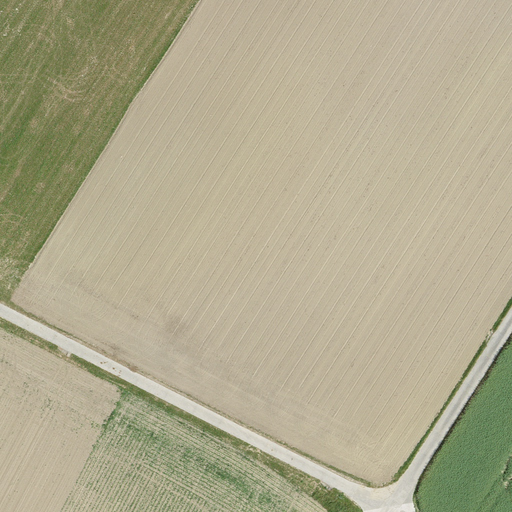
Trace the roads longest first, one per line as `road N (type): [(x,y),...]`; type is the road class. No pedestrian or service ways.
road 1 (track): [(392,511),(0,311)]
road 2 (track): [(388,511),(511,319)]
